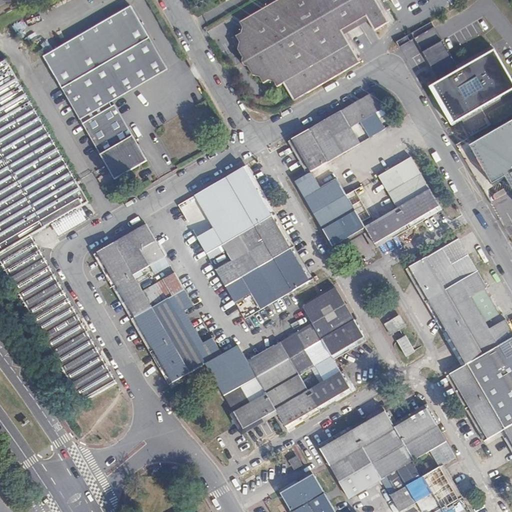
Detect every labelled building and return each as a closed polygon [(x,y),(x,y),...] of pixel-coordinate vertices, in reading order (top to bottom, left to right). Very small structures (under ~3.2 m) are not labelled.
[(283,85),(293,102),(359,63),(341,31),(366,17),(374,31),(388,23),(383,13),(389,10),(383,0),(279,0),(240,23),(243,29),(241,34),(236,37),(239,43),(237,51),(242,59),(241,62),(244,67),(247,67),(251,76),(259,78),(263,85),(268,82),(274,84),(277,88),(283,85)] [(115,105),(112,106),(106,110),(103,106),(110,103),(168,69),(131,6),(44,57),(80,120),(81,120),(86,116),(88,121),(83,124),(115,179),(147,160),(115,105)] [(423,53),(440,83),(459,71),(442,42),(423,53)] [(511,92),(511,79),(495,50),(459,71),(440,83),(430,89),(453,127),(511,92)] [(0,64),(0,252),(0,253),(1,254),(2,254),(11,269),(10,269),(11,271),(12,270),(20,286),(20,287),(21,286),(30,302),(29,302),(30,304),(31,303),(39,318),(39,319),(40,319),(49,334),(48,334),(49,335),(45,337),(59,361),(57,364),(64,368),(65,365),(67,365),(70,370),(100,353),(40,249),(35,251),(28,239),(32,237),(31,236),(89,202),(77,181),(76,181),(18,81),(19,81),(7,61),(0,64)] [(292,139),(311,172),(360,143),(351,127),(383,109),(373,92),(292,139)] [(370,138),(387,128),(384,123),(366,133),(370,138)] [(511,123),(471,147),(493,186),(507,179),(511,187),(511,123)] [(397,209),(365,227),(375,244),(440,206),(411,157),(378,176),(397,209)] [(249,316),(310,281),(245,167),(195,196),(214,229),(198,238),(209,258),(225,249),(232,261),(216,269),(235,303),(251,294),(257,304),(246,311),(249,316)] [(333,246),(365,227),(362,222),(370,217),(355,190),(347,195),(337,179),(320,188),(311,172),(295,181),(333,246)] [(185,201),(179,204),(189,221),(195,217),(185,201)] [(194,306),(184,289),(152,308),(142,291),(139,285),(135,279),(143,275),(140,271),(150,265),(165,256),(161,250),(150,257),(145,247),(156,241),(147,224),(97,253),(172,383),(222,354),(213,338),(202,344),(184,311),(194,306)] [(452,264),(443,248),(410,267),(466,364),(450,374),(488,439),(504,430),(511,443),(511,330),(506,320),(489,329),(471,297),(487,288),(468,255),(452,264)] [(152,269),(150,265),(140,271),(143,275),(152,269)] [(152,308),(184,289),(175,273),(149,287),(142,291),(152,308)] [(139,285),(142,291),(149,287),(146,282),(139,285)] [(241,387),(225,396),(243,429),(276,411),(285,426),(351,389),(332,356),(364,337),(336,288),(303,307),(312,324),(248,361),(266,393),(250,402),(241,387)] [(392,334),(405,326),(399,316),(386,324),(392,334)] [(406,356),(415,351),(406,336),(398,341),(406,356)] [(100,353),(70,370),(77,382),(107,365),(100,353)] [(107,365),(77,382),(87,399),(83,401),(84,403),(117,383),(107,365)] [(381,479),(446,442),(427,409),(394,427),(386,412),(320,449),(349,498),(365,488),(356,472),(372,463),(381,479)] [(295,469),(302,465),(297,456),(290,460),(295,469)] [(466,511),(440,466),(390,495),(400,511),(401,511),(417,503),(422,511),(466,511)] [(325,511),(333,508),(314,475),(281,494),(291,511),(325,511)]
